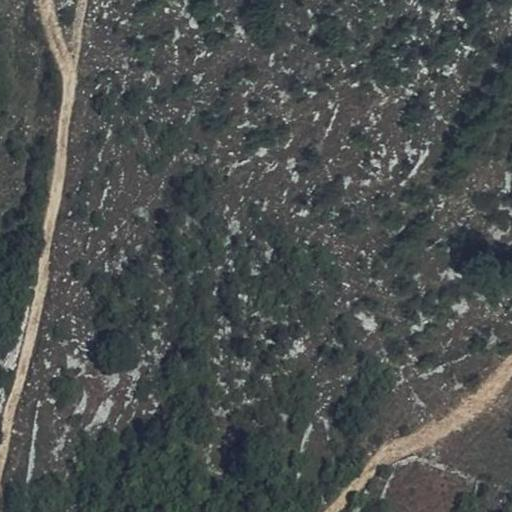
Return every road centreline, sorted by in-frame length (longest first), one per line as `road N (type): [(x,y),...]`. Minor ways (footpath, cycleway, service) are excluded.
road 1 (track): [(0,491),(43,306),(85,0)]
road 2 (track): [(511,373),(481,403),(389,457),(337,511)]
